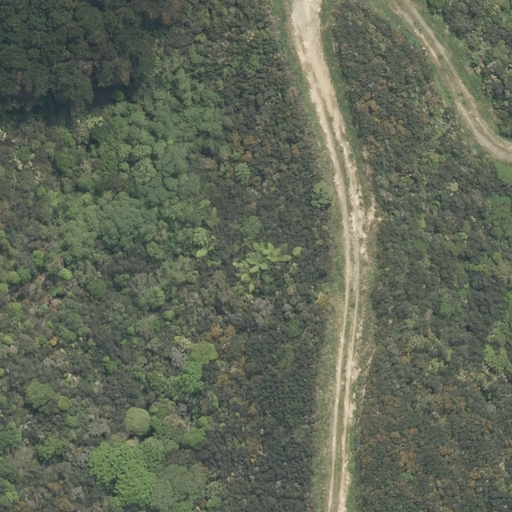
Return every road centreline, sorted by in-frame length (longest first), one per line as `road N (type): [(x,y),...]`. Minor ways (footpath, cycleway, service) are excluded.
road 1 (track): [(331,511),(353,248),(313,0)]
road 2 (track): [(387,0),(459,125),(511,142)]
